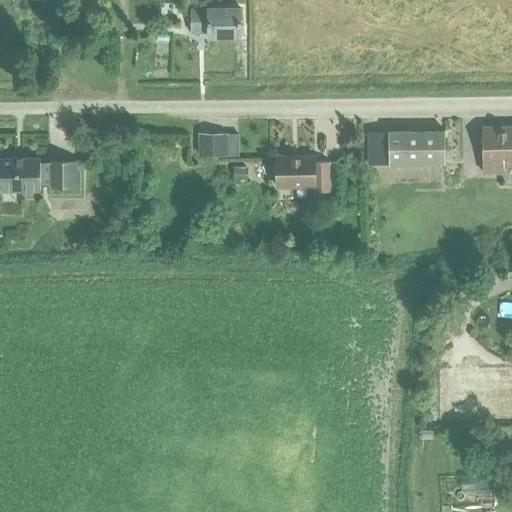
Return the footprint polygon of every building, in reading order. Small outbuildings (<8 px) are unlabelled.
[(209,39),(241,39),(241,9),(193,10),(193,34),(209,34),(209,39)] [(506,172),(506,166),(511,165),(511,131),(510,132),(510,128),(484,128),(485,172),(506,172)] [(369,130),(369,162),(444,161),(444,130),(369,130)] [(227,133),(198,133),(198,156),(227,156),(227,133)] [(276,155),(276,186),(313,185),(313,191),(328,191),(328,161),(314,161),(314,155),(276,155)] [(0,190),(40,190),(40,186),(50,186),(50,187),(76,187),(76,160),(49,161),(49,162),(40,162),(40,158),(0,158),(0,190)] [(248,166),(234,166),(234,180),(248,180),(248,166)]
